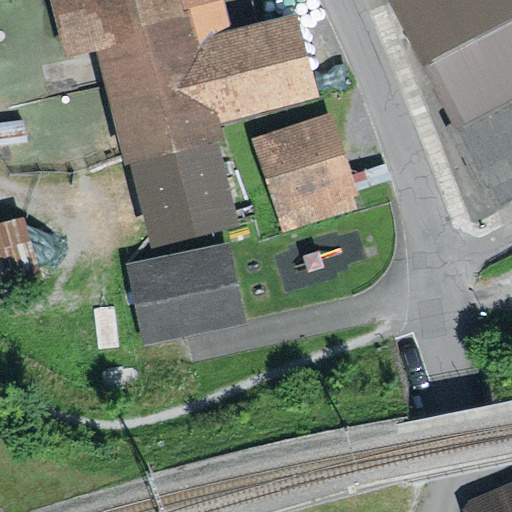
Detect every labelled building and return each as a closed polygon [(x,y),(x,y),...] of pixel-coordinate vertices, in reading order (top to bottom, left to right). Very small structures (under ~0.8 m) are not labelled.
[(56,0),(67,46),(106,37),(135,149),(206,131),(203,119),(307,93),(288,23),(186,48),(173,0),(56,0)] [(511,0),(389,0),(491,200),(511,189),(511,0)] [(262,143),(273,176),(331,157),(320,124),(262,143)] [(289,227),(347,207),(331,157),(273,176),(289,227)] [(183,329),(180,312),(233,300),(223,252),(134,271),(148,336),(183,329)] [(511,511),(511,488),(468,507),(469,511),(511,511)]
